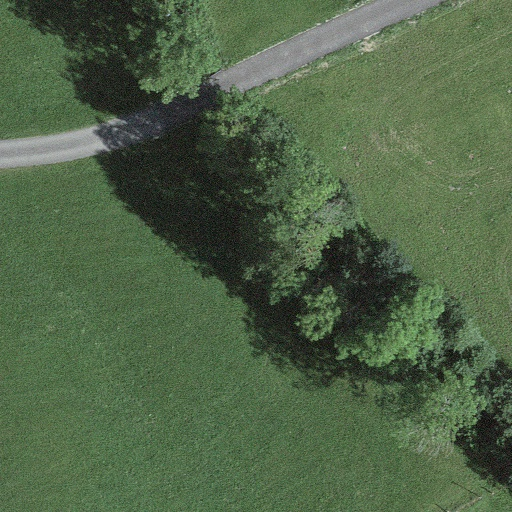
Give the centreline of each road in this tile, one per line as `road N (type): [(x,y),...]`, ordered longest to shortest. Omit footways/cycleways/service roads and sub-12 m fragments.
road 1 (track): [(421,0),(162,118)]
road 2 (track): [(162,118),(63,147),(0,153)]
